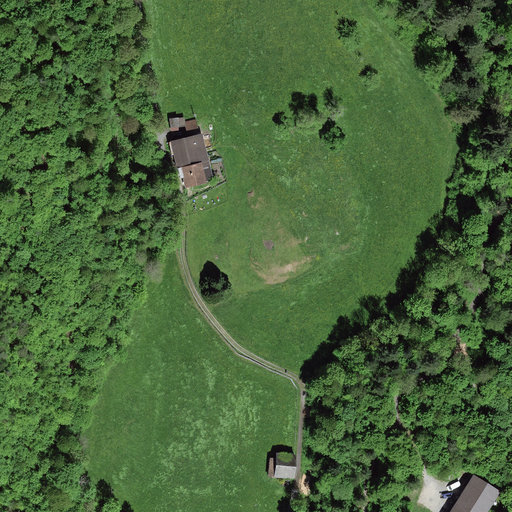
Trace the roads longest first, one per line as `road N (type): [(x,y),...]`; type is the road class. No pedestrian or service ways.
road 1 (track): [(136,0),(160,154),(180,200),(180,255),(194,295),(218,326),(246,353),(304,384),(300,471)]
road 2 (track): [(441,489),(394,403),(448,355),(440,322),(396,325),(304,384)]
road 3 (track): [(450,339),(481,295),(488,232),(511,205)]
road 4 (track): [(0,194),(25,186),(31,171),(26,131),(0,100)]
